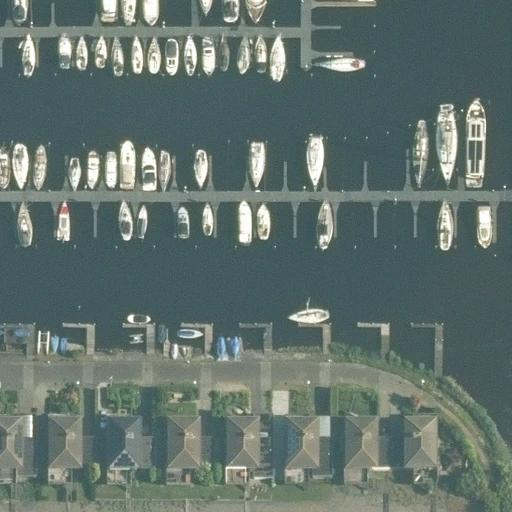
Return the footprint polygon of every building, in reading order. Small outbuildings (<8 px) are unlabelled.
[(270,475),(270,474),(271,414),(252,414),(252,425),(228,425),(228,467),(252,467),(252,476),(270,475)] [(17,438),(16,425),(0,424),(0,475),(6,475),(6,467),(15,467),(15,475),(34,475),(34,438),(17,438)] [(93,438),(76,438),(76,425),(50,425),(50,467),(93,467),(93,438)] [(152,438),(135,438),(135,425),(110,425),(110,467),(152,467),(152,438)] [(211,438),(194,438),(194,425),(169,425),(169,467),(211,467),(211,438)] [(330,438),(312,438),(312,425),(287,425),(287,468),(311,468),(311,476),(330,475),(330,438)] [(388,438),(372,438),(372,425),(346,425),(346,468),(347,468),(347,476),(362,476),(362,468),(388,468),(388,438)] [(388,468),(431,468),(430,425),(405,425),(405,438),(388,438),(388,468)]
